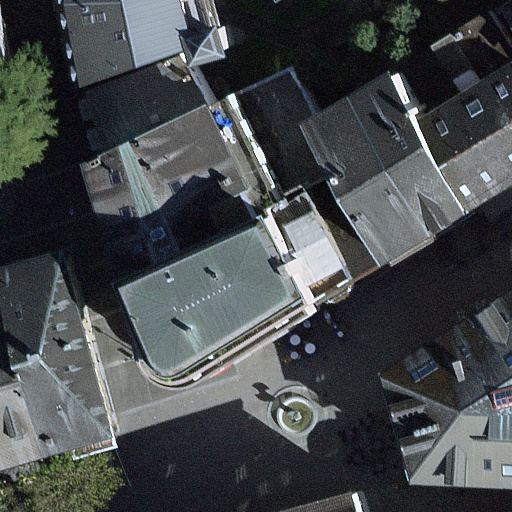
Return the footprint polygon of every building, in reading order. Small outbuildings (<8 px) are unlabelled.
[(216,0),(61,0),(61,2),(79,86),(201,42),(201,11),(217,5),(216,0)] [(0,66),(16,62),(0,8),(0,66)] [(511,187),(511,31),(499,8),(405,59),(483,203),(511,187)] [(97,160),(136,274),(280,208),(246,145),(318,106),(292,58),(228,93),(205,53),(79,95),(94,148),(97,160)] [(483,203),(405,59),(318,106),(396,250),(436,228),(471,209),(483,203)] [(246,145),(280,208),(324,289),(336,282),(396,250),(318,106),(246,145)] [(324,289),(280,208),(136,274),(174,352),(198,362),(324,289)] [(79,239),(9,257),(13,270),(61,452),(98,442),(131,434),(86,267),(79,239)] [(0,468),(24,462),(61,452),(13,270),(0,273),(0,468)] [(511,482),(511,295),(509,297),(387,375),(403,430),(418,480),(511,482)] [(339,496),(284,511),(368,511),(362,489),(339,496)]
